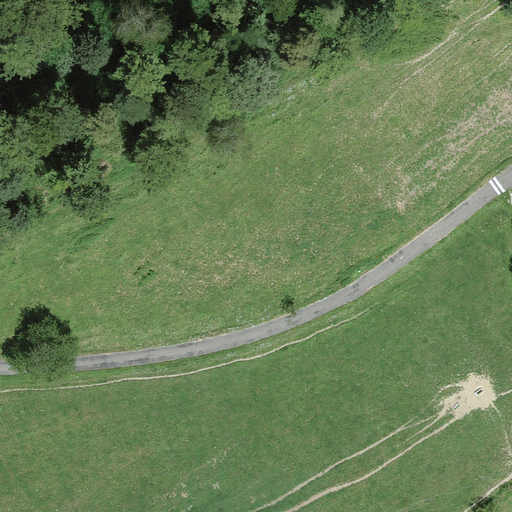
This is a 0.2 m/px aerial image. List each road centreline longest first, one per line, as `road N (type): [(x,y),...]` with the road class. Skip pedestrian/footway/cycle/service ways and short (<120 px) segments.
road 1 (unclassified): [(511,174),(386,271),(274,328),(147,356),(0,367)]
road 2 (track): [(0,233),(167,151),(420,0)]
